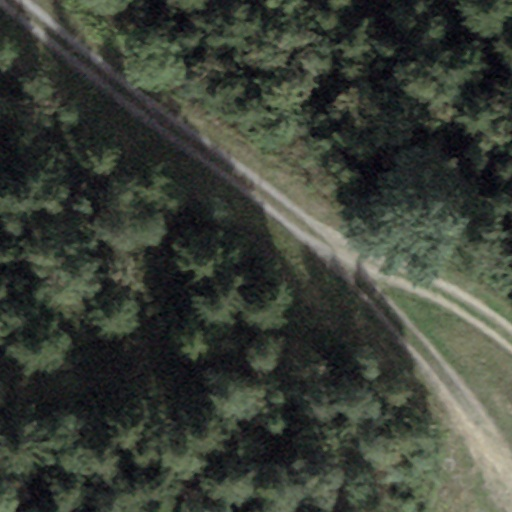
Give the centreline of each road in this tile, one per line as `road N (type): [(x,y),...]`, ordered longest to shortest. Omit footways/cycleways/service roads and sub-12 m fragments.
road 1 (track): [(511,485),(486,429),(344,288),(0,16)]
road 2 (track): [(344,288),(492,329),(511,350)]
